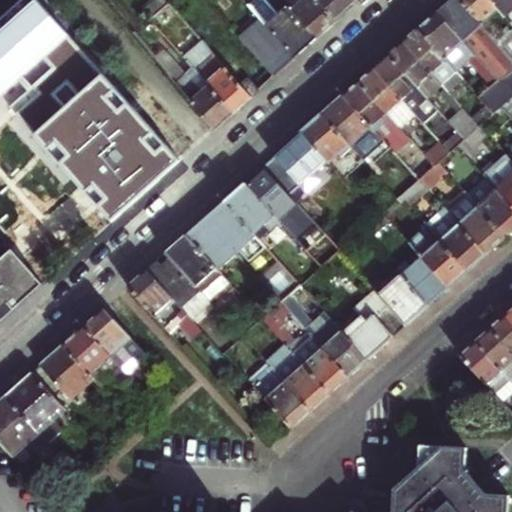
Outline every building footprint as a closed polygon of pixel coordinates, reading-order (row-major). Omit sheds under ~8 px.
[(34,0),(24,0),(0,22),(0,106),(21,88),(73,43),(34,0)] [(155,17),(167,7),(160,0),(155,0),(147,8),(155,17)] [(160,0),(167,7),(174,15),(186,4),(182,0),(160,0)] [(306,52),(318,41),(280,0),(256,0),(248,8),(259,21),(295,61),(306,52)] [(327,33),(337,24),(314,0),(280,0),(318,41),(327,33)] [(346,16),(356,7),(348,0),(314,0),(337,24),(346,16)] [(511,99),(511,58),(499,44),(459,0),(454,0),(449,5),(439,14),(498,81),(493,85),(481,97),(496,114),(502,108),(511,99)] [(459,0),(499,44),(511,33),(511,25),(505,32),(493,18),(500,12),(489,0),(459,0)] [(511,0),(489,0),(500,12),(511,24),(511,0)] [(149,22),(157,31),(174,15),(167,7),(155,17),(149,22)] [(493,85),(498,81),(439,14),(430,22),(421,30),(458,71),(471,60),(493,85)] [(283,72),(295,61),(259,21),(237,40),(274,81),(283,72)] [(442,85),(458,71),(421,30),(414,36),(406,44),(442,85)] [(511,33),(499,44),(511,58),(511,33)] [(111,225),(180,164),(73,43),(21,88),(31,99),(14,115),(111,225)] [(444,86),(442,85),(406,44),(399,50),(391,57),(428,99),(444,86)] [(244,107),(250,101),(238,88),(203,48),(186,63),(192,70),(233,116),(244,107)] [(223,125),(233,116),(192,70),(183,77),(163,54),(156,60),(215,133),(223,125)] [(428,99),(391,57),(383,63),(376,70),(416,116),(425,126),(440,113),(428,99)] [(416,116),(376,70),(367,78),(360,84),(400,129),(416,116)] [(465,79),(458,71),(442,85),(444,86),(446,88),(450,93),(465,79)] [(250,101),(259,94),(247,80),(238,88),(250,101)] [(400,129),(360,84),(353,91),(346,97),(382,138),(397,155),(411,141),(400,129)] [(444,97),(450,93),(446,88),(441,93),(444,97)] [(465,141),(481,127),(465,109),(450,93),(444,97),(459,114),(449,123),(459,134),(465,141)] [(382,138),(346,97),(334,107),(324,117),(353,150),(360,158),(382,138)] [(511,99),(502,108),(511,119),(511,99)] [(353,150),(324,117),(315,124),(303,136),(328,164),(330,166),(340,157),(342,159),(353,150)] [(465,141),(458,147),(465,155),(489,135),(481,126),(481,127),(465,141)] [(465,141),(459,134),(444,147),(450,154),(458,147),(465,141)] [(328,164),(303,136),(292,145),(265,169),(295,203),(319,182),(314,177),(328,164)] [(426,157),(435,168),(440,164),(450,154),(444,147),(441,144),(426,157)] [(450,154),(440,164),(448,173),(466,156),(465,155),(458,147),(450,154)] [(511,160),(509,157),(508,156),(484,176),(487,179),(511,206),(511,160)] [(435,168),(421,180),(429,190),(448,173),(440,164),(435,168)] [(295,203),(265,169),(256,177),(247,185),(284,227),(308,254),(326,238),(295,203)] [(511,232),(511,206),(487,179),(468,196),(506,238),(511,232)] [(402,197),(404,200),(411,207),(430,191),(429,190),(421,180),(402,197)] [(263,246),(284,227),(247,185),(236,195),(226,204),(263,246)] [(498,245),(506,238),(468,196),(465,192),(460,196),(463,200),(449,213),(487,255),(498,245)] [(266,249),(263,246),(226,204),(215,214),(188,237),(218,272),(240,252),(250,264),(266,249)] [(479,262),(487,255),(449,213),(446,209),(427,225),(442,241),(468,272),(479,262)] [(382,218),(367,232),(373,239),(388,225),(382,218)] [(461,278),(468,272),(442,241),(433,249),(420,235),(410,244),(422,259),(449,289),(461,278)] [(229,284),(218,272),(188,237),(178,246),(167,256),(172,260),(209,302),(229,284)] [(332,245),(319,257),(321,260),(317,264),(321,269),(339,252),(332,245)] [(0,249),(0,324),(11,314),(40,288),(18,261),(3,246),(0,249)] [(441,296),(449,289),(422,259),(402,277),(429,307),(441,296)] [(211,305),(209,302),(172,260),(163,268),(159,264),(156,266),(148,273),(192,321),(211,305)] [(290,296),(300,288),(279,264),(260,281),(281,304),(282,303),(290,296)] [(420,315),(429,307),(402,277),(397,271),(375,291),(407,326),(420,315)] [(192,321),(148,273),(139,281),(130,289),(169,333),(179,324),(193,340),(202,332),(192,321)] [(402,331),(407,326),(375,291),(362,303),(394,338),(402,331)] [(361,367),(368,361),(343,333),(324,313),(314,323),(290,296),(282,303),(288,310),(307,331),(348,379),(361,367)] [(341,385),(348,379),(307,331),(295,342),(276,320),(288,310),(282,303),(281,304),(263,320),(286,345),(330,395),(341,385)] [(384,347),(394,338),(362,303),(356,309),(362,316),(343,333),(368,361),(384,347)] [(159,371),(106,311),(97,319),(85,329),(120,369),(133,358),(151,378),(159,371)] [(511,321),(508,317),(502,322),(493,330),(511,351),(511,321)] [(120,369),(85,329),(76,337),(65,348),(92,379),(100,388),(120,369)] [(511,351),(493,330),(487,335),(478,344),(511,382),(511,351)] [(511,397),(511,382),(478,344),(472,349),(463,357),(471,366),(505,404),(511,397)] [(323,401),(330,395),(286,345),(267,362),(271,367),(311,412),(323,401)] [(92,379),(65,348),(51,360),(33,375),(55,398),(63,391),(70,400),(92,379)] [(303,418),(311,412),(271,367),(252,384),(292,429),(303,418)] [(55,398),(33,375),(21,386),(7,399),(47,444),(59,433),(51,425),(62,416),(65,419),(70,415),(55,398)] [(47,444),(7,399),(0,404),(0,442),(22,466),(47,444)] [(509,511),(510,496),(488,495),(467,470),(468,448),(421,445),(420,469),(396,489),(407,502),(395,511),(509,511)]
